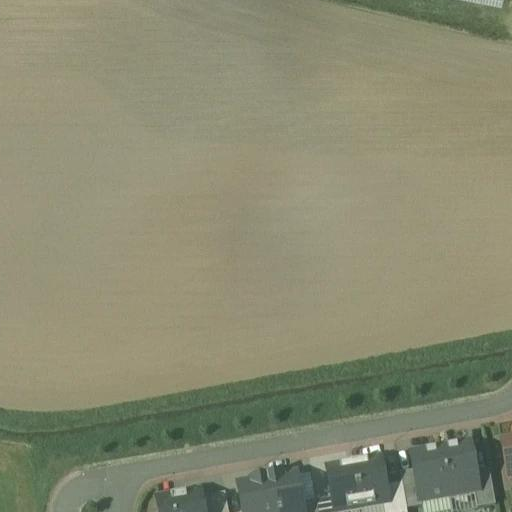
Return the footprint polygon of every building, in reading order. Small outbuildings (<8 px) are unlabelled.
[(511,443),(501,446),(508,483),(511,482),(511,443)] [(470,447),(441,453),(449,502),(474,497),(479,496),(475,477),(470,447)] [(441,453),(411,458),(414,476),(420,507),(421,507),(449,502),(441,453)] [(381,463),(354,468),(362,511),(382,508),(389,507),(386,491),(381,463)] [(354,468),(326,473),(332,503),(333,511),(359,511),(362,511),(354,468)] [(489,474),(475,477),(479,496),(474,497),(476,511),(482,511),(496,510),(489,474)] [(415,511),(422,511),(421,507),(420,507),(414,476),(400,478),(402,488),(406,511),(415,511)] [(297,479),(267,484),(272,511),(302,511),(302,508),(297,479)] [(272,511),(267,484),(238,490),(241,511),(272,511)] [(406,511),(402,488),(386,491),(389,507),(382,508),(382,511),(406,511)] [(200,496),(157,504),(158,511),(203,511),(201,502),(200,496)] [(203,511),(227,511),(225,498),(201,502),(203,511)] [(333,511),(332,503),(316,506),(317,511),(333,511)]
